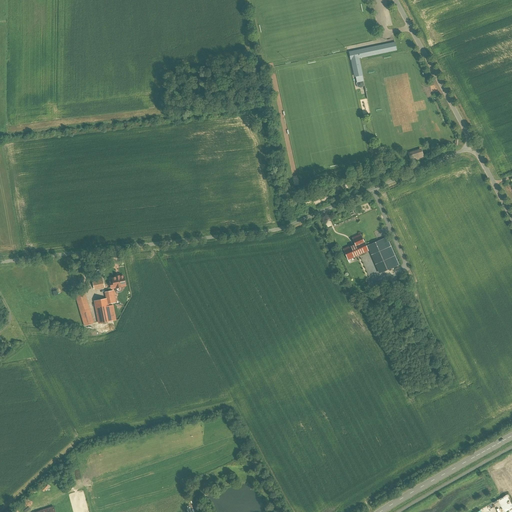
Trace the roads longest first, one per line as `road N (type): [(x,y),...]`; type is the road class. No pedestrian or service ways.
road 1 (unclassified): [(0,262),(269,230),(323,211)]
road 2 (unclassified): [(474,145),(394,0)]
road 3 (unclassified): [(474,145),(323,211)]
road 4 (tertiary): [(511,435),(380,511)]
